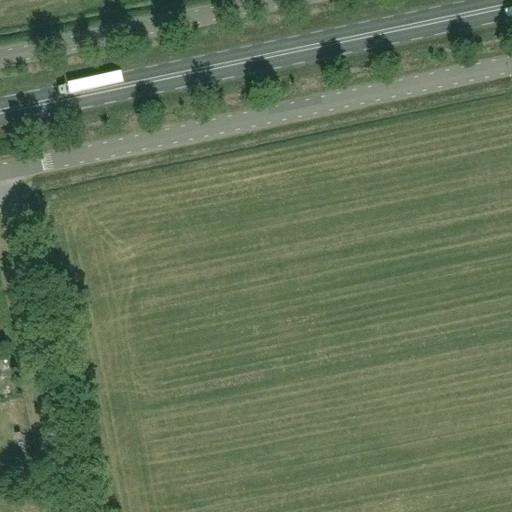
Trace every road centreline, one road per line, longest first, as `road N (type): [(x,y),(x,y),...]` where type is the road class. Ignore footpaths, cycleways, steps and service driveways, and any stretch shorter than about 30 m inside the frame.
road 1 (primary): [(0,112),(511,6)]
road 2 (unclassified): [(11,172),(511,66)]
road 3 (unclassified): [(80,511),(11,172)]
road 4 (unclassified): [(0,59),(292,0)]
